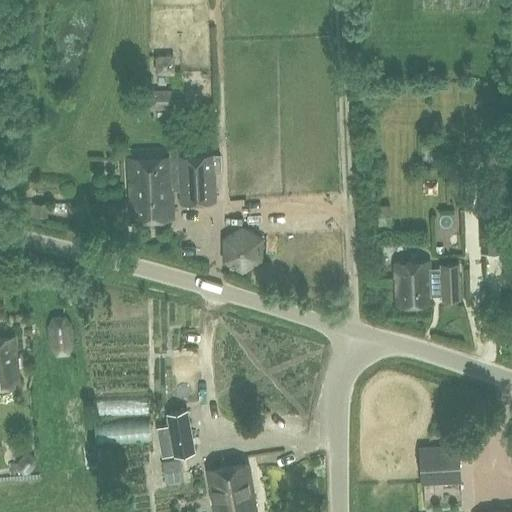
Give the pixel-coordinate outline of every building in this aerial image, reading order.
[(147,108),(182,109),(183,89),(147,89),(147,108)] [(216,201),(214,154),(128,157),(131,219),(172,217),(171,185),(179,185),(180,202),(216,201)] [(472,177),(457,178),(461,256),(475,255),(472,177)] [(478,183),(480,251),(509,250),(508,182),(478,183)] [(236,218),(212,245),(240,270),(257,251),(250,244),(257,236),(236,218)] [(439,262),(439,267),(430,267),(429,261),(395,263),(397,304),(431,303),(431,296),(441,295),(442,299),(461,299),(459,262),(439,262)] [(49,316),(46,327),(48,346),(55,356),(70,355),(74,344),(71,321),(65,315),(49,316)] [(0,385),(19,384),(15,336),(0,337),(0,385)] [(109,389),(109,379),(87,380),(88,390),(109,389)] [(111,380),(111,390),(142,389),(142,380),(111,380)] [(195,452),(188,408),(166,412),(174,455),(195,452)] [(147,423),(93,421),(92,436),(146,438),(147,423)] [(420,483),(461,481),(459,443),(418,445),(420,483)] [(263,460),(283,456),(281,444),(261,448),(263,460)] [(181,480),(178,457),(162,459),(166,482),(181,480)] [(255,511),(247,463),(208,469),(215,511),(255,511)]
